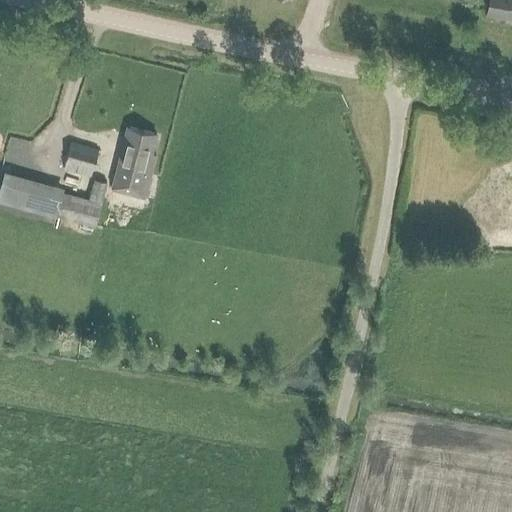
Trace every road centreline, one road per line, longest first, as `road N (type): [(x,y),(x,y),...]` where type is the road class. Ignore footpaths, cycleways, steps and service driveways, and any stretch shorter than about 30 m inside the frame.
road 1 (unclassified): [(320,511),(406,87)]
road 2 (tertiary): [(406,87),(12,0)]
road 3 (track): [(96,18),(48,167)]
